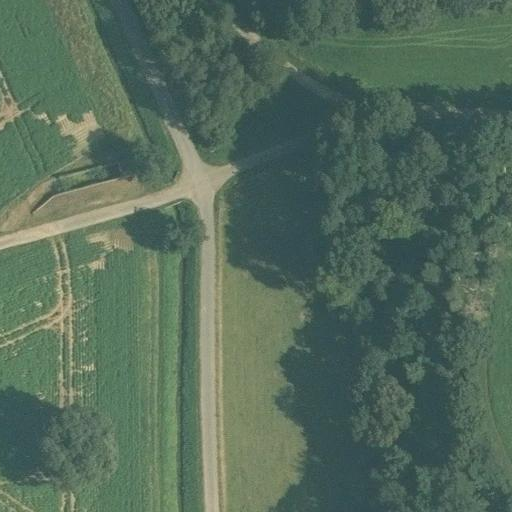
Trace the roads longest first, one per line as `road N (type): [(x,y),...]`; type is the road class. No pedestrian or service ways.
road 1 (track): [(210,511),(194,181),(352,115),(511,115)]
road 2 (unclassified): [(0,238),(194,181),(113,0)]
road 3 (track): [(511,480),(478,421),(477,341),(511,208)]
road 4 (track): [(352,115),(267,57),(212,0)]
